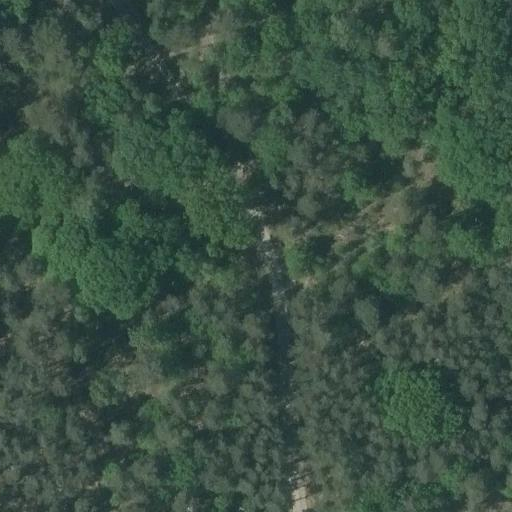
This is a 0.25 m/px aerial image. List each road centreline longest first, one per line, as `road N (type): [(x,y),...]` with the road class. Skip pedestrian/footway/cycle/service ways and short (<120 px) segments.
road 1 (track): [(17,511),(77,497),(104,475),(124,446),(127,393),(112,347),(57,274),(0,221)]
road 2 (track): [(511,37),(484,41),(290,2),(238,14),(188,41),(167,77)]
road 3 (track): [(249,192),(279,299),(300,511)]
